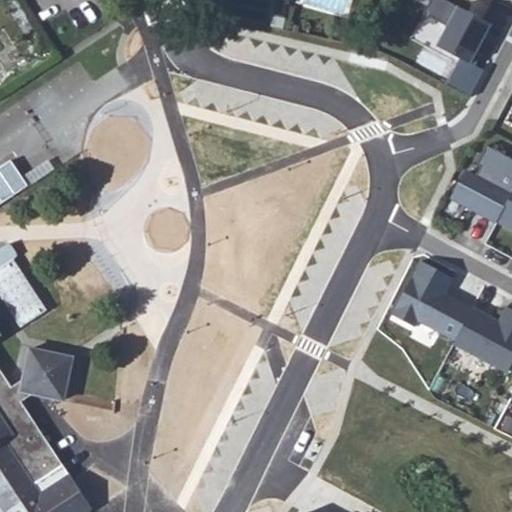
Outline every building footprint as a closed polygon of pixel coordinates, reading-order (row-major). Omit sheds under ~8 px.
[(493,24),(448,0),(431,0),(425,13),(449,26),(438,46),(476,66),(483,53),(479,50),(493,24)] [(465,173),(452,197),(498,221),(511,194),(511,157),(488,145),(478,164),(481,166),(475,178),(465,173)] [(511,194),(498,221),(511,229),(511,194)] [(418,321),(453,341),(473,305),(458,299),(457,302),(445,295),(446,293),(455,278),(422,260),(392,315),(415,327),(418,321)] [(445,295),(457,302),(458,299),(446,293),(445,295)] [(499,320),(473,305),(453,341),(511,374),(511,303),(509,302),(499,320)] [(0,506),(1,506),(5,511),(13,511),(41,494),(35,484),(63,464),(21,402),(34,394),(64,400),(69,379),(68,379),(72,359),(52,355),(52,353),(31,349),(24,381),(13,388),(0,368),(0,506)] [(41,494),(13,511),(88,511),(92,510),(63,464),(35,484),(41,494)]
